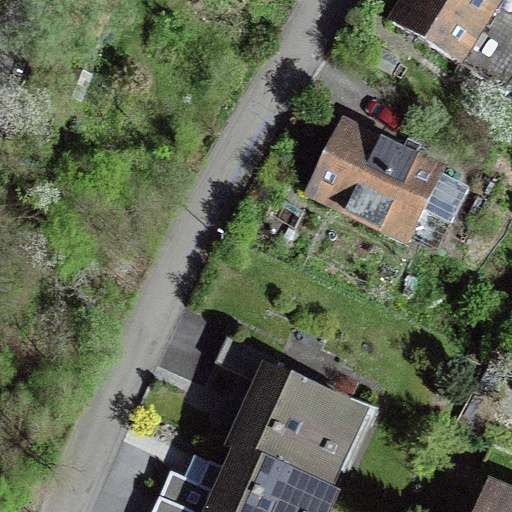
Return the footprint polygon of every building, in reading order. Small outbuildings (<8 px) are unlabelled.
[(76,0),(68,19),(97,32),(110,0),(76,0)] [(511,0),(405,0),(392,21),(504,95),(511,83),(511,0)] [(444,173),(344,122),(306,196),(406,247),(423,214),(450,228),(468,192),(441,178),(444,173)] [(236,455),(320,492),(356,409),(274,373),(279,361),(227,338),(215,365),(266,388),(263,395),(257,393),(246,397),(235,422),(242,425),(230,452),(236,455)] [(491,418),(465,405),(456,423),(482,436),(491,418)] [(320,492),(236,455),(229,472),(209,463),(198,486),(171,474),(153,511),(318,511),(326,495),(320,492)] [(511,511),(511,505),(489,496),(482,511),(511,511)]
